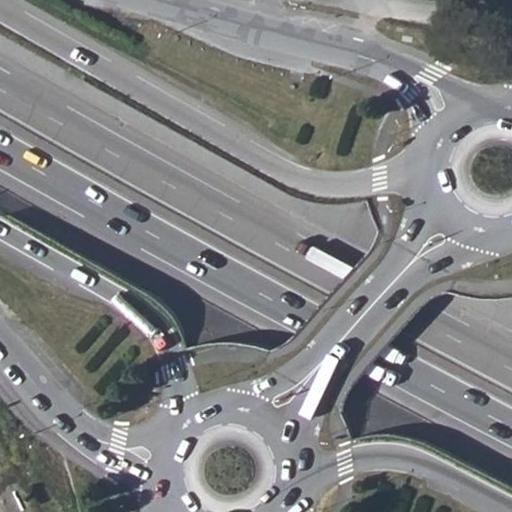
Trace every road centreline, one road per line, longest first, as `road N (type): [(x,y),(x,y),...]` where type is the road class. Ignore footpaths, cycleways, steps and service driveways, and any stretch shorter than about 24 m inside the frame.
road 1 (trunk): [(511,370),(0,88)]
road 2 (trunk): [(0,148),(511,428)]
road 3 (trunk): [(432,162),(335,183),(287,171),(0,7)]
road 4 (trunk): [(0,230),(154,323),(172,355),(184,426)]
road 5 (tertiary): [(270,418),(455,218)]
road 6 (residential): [(153,0),(392,67)]
road 7 (trunk): [(295,477),(369,454),(413,455),(511,504)]
road 8 (residential): [(0,342),(90,434),(169,457)]
